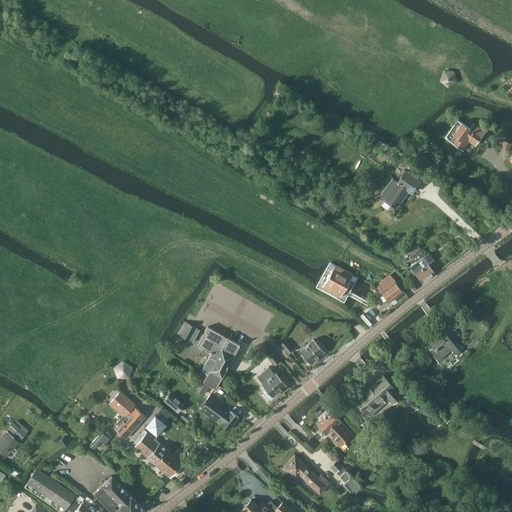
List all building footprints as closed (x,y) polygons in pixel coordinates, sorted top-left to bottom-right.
[(294,121),(298,115),(288,109),(285,115),(294,121)] [(470,129),(461,123),(452,135),(455,137),(451,143),(462,151),(468,142),(475,146),(484,132),(473,124),(470,129)] [(381,154),(385,148),(377,142),(373,149),(381,154)] [(366,157),(370,150),(365,147),(361,154),(366,157)] [(411,193),(419,181),(405,171),(396,183),(391,179),(378,196),(384,201),(383,203),(394,210),(408,191),(411,193)] [(334,217),(341,207),(327,198),(321,208),(334,217)] [(410,257),(419,250),(414,243),(405,250),(410,257)] [(416,263),(410,267),(421,282),(433,272),(428,265),(433,260),(428,253),(422,257),(419,253),(412,259),(416,263)] [(340,297),(352,275),(335,265),(323,287),(340,297)] [(388,302),(402,292),(389,275),(375,285),(381,293),(388,302)] [(192,343),(199,331),(195,329),(195,328),(187,324),(180,337),(192,343)] [(240,345),(207,327),(197,346),(211,353),(199,374),(205,377),(202,381),(215,389),(240,345)] [(443,337),(438,332),(427,341),(432,347),(429,349),(438,360),(451,348),(457,355),(461,352),(445,335),(443,337)] [(310,364),(324,351),(313,339),(299,351),(310,364)] [(288,353),(293,349),(285,340),(280,344),(288,353)] [(274,365),(279,361),(271,352),(266,356),(274,365)] [(123,362),(114,369),(118,378),(128,377),(131,367),(123,362)] [(274,373),(268,366),(256,377),(262,383),(261,384),(266,391),(263,393),(268,399),(271,396),(272,397),(286,385),(275,372),(274,373)] [(404,392),(391,377),(384,382),(380,378),(359,397),(369,408),(389,391),(397,399),(404,392)] [(406,394),(402,398),(413,410),(417,407),(422,402),(411,390),(406,394)] [(126,438),(146,415),(134,405),(136,404),(121,391),(109,405),(123,416),(116,424),(118,425),(115,429),(126,438)] [(178,413),(185,405),(171,392),(163,401),(178,413)] [(228,430),(238,417),(213,398),(203,411),(228,430)] [(166,419),(171,412),(163,405),(158,412),(166,419)] [(352,435),(340,422),(340,421),(330,410),(316,424),(326,434),(338,447),(352,435)] [(442,419),(446,423),(453,418),(448,413),(442,419)] [(369,432),(378,424),(370,416),(362,423),(369,432)] [(20,440),(26,434),(13,422),(7,428),(20,440)] [(147,458),(159,444),(144,430),(134,442),(137,444),(134,447),(147,458)] [(0,453),(5,458),(18,443),(6,431),(0,437),(0,453)] [(101,432),(89,445),(93,449),(101,441),(104,444),(109,439),(101,432)] [(64,448),(69,444),(63,437),(58,441),(64,448)] [(170,477),(182,463),(180,461),(172,455),(159,444),(147,458),(170,477)] [(180,461),(184,455),(178,450),(172,455),(180,461)] [(318,478),(294,456),(283,468),(295,479),(299,475),(319,494),(329,483),(320,475),(318,478)] [(336,472),(342,466),(336,460),(330,466),(336,472)] [(82,501),(74,496),(74,495),(36,469),(27,483),(65,509),(66,508),(71,511),(99,511),(83,500),(82,501)] [(362,486),(346,469),(339,476),(345,481),(343,483),(350,490),(349,488),(360,485),(361,486),(362,486)] [(130,496),(111,477),(93,494),(111,511),(133,511),(140,505),(130,495),(130,496)] [(273,511),(275,511),(276,511),(293,511),(294,511),(282,502),(278,507),(270,501),(266,506),(262,503),(258,507),(251,500),(239,511),(273,511)]
